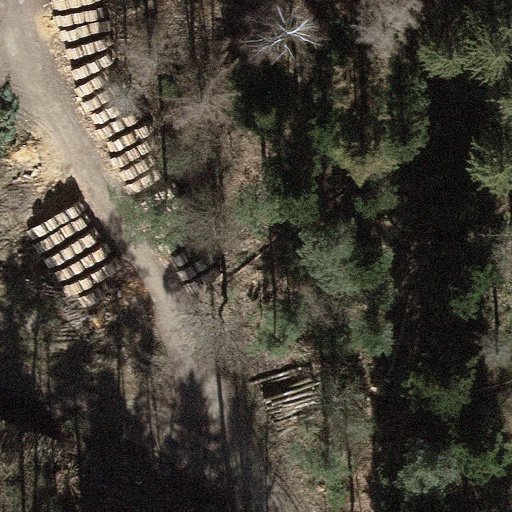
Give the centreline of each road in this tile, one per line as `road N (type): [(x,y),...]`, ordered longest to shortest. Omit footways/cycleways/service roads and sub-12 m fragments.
road 1 (track): [(221,463),(186,358),(38,104),(3,6)]
road 2 (track): [(221,463),(0,368)]
